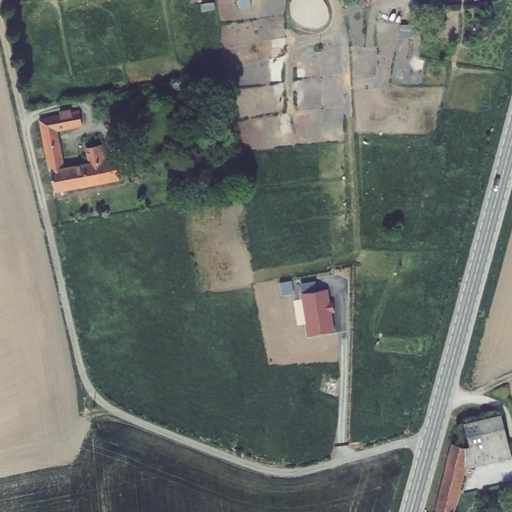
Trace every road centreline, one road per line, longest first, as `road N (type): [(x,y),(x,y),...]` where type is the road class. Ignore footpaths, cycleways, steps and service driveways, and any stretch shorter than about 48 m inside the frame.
road 1 (track): [(0,19),(79,366),(97,400),(279,471),(430,438)]
road 2 (secondary): [(511,141),(410,511)]
